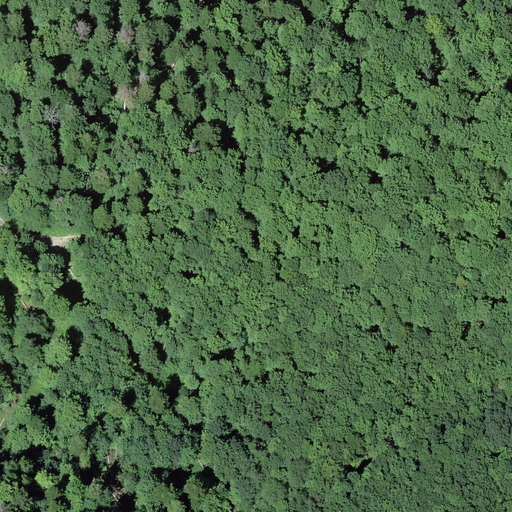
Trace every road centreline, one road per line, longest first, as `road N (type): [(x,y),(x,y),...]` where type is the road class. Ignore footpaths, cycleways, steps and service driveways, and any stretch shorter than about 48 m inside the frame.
road 1 (track): [(37,240),(94,237),(323,276),(511,248)]
road 2 (track): [(0,223),(64,264),(236,511)]
